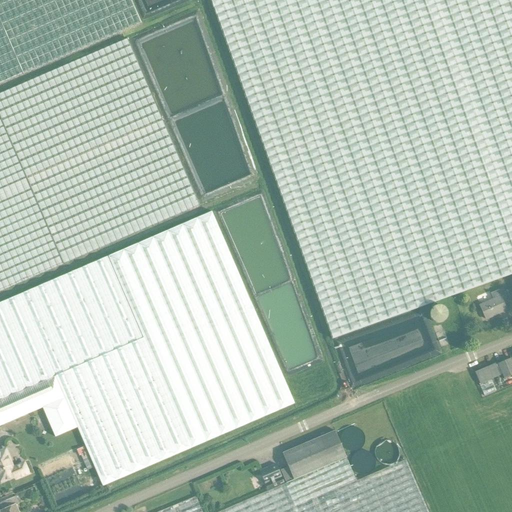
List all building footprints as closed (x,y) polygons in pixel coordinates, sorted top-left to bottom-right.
[(0,0),(0,83),(23,74),(23,75),(141,24),(130,0),(0,0)] [(511,0),(211,0),(216,15),(332,339),(511,274),(511,0)] [(0,291),(199,205),(127,39),(0,93),(0,291)] [(55,437),(77,428),(103,486),(214,438),(295,404),(211,212),(0,302),(0,426),(42,408),(55,437)] [(510,303),(503,288),(490,293),(493,300),(479,306),(486,320),(507,311),(505,309),(509,307),(510,306),(510,305),(510,303)] [(511,362),(510,358),(497,364),(504,379),(511,374),(511,362)] [(480,384),(484,395),(496,391),(491,379),(500,376),(495,364),(475,373),(480,384)] [(288,467),(280,470),(286,483),(346,457),(334,431),(282,453),(288,467)] [(79,456),(81,455),(87,470),(93,468),(84,447),(77,450),(79,456)] [(28,474),(24,464),(13,468),(5,450),(0,452),(0,480),(1,482),(15,476),(16,479),(28,474)] [(427,511),(406,460),(356,481),(346,457),(286,483),(218,511),(427,511)] [(268,490),(284,483),(275,464),(260,471),(268,490)] [(16,496),(0,502),(0,505),(2,511),(16,505),(19,504),(16,496)] [(202,511),(196,497),(159,511),(202,511)]
